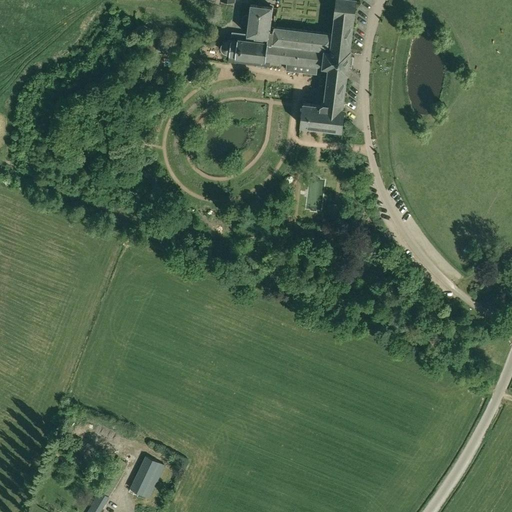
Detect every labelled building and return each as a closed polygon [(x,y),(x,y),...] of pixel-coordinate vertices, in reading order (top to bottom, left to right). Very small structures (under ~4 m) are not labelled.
[(231,42),(229,41),(225,42),(223,44),(223,47),(224,50),(227,52),(229,52),(228,60),(256,64),(256,66),(264,67),(265,65),(269,66),(269,60),(286,62),(285,69),(316,73),(317,66),(322,67),(328,67),(324,102),(323,102),(321,104),(321,105),(303,102),(300,125),(315,127),(329,129),(329,128),(342,130),(345,108),(343,107),(347,73),(348,74),(349,66),(351,67),(352,57),(350,57),(351,49),(350,49),(354,18),(355,18),(356,0),(336,0),(334,16),(335,16),(333,33),(274,26),(274,28),(270,27),(272,7),(250,4),(249,15),(246,15),(243,17),(242,22),(245,25),(248,25),(247,34),(232,32),(231,42)] [(179,41),(159,39),(158,51),(178,53),(179,41)] [(165,465),(146,455),(130,489),(150,498),(165,465)] [(99,489),(110,496),(125,471),(123,470),(127,463),(119,459),(115,466),(113,465),(99,489)] [(87,473),(90,467),(82,464),(80,469),(87,473)] [(100,491),(87,511),(100,511),(109,497),(100,491)]
